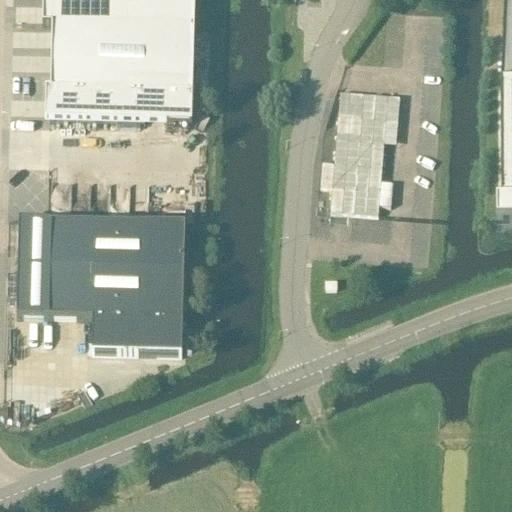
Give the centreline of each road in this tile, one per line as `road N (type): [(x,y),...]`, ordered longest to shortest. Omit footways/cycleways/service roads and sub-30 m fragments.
road 1 (unclassified): [(353,0),(323,58),(306,117),(291,310),(305,375)]
road 2 (tertiary): [(0,495),(305,375)]
road 3 (tertiary): [(305,375),(511,295)]
